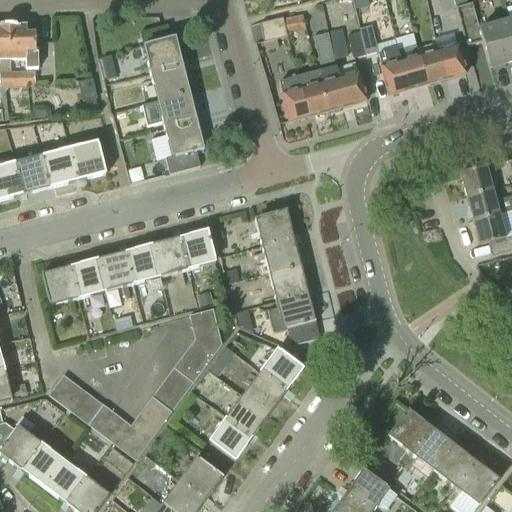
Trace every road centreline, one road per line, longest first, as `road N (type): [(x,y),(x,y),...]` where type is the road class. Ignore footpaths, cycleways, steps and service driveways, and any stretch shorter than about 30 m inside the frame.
road 1 (residential): [(0,244),(271,173)]
road 2 (residential): [(223,4),(0,6)]
road 3 (residential): [(365,161),(357,208),(396,334)]
road 4 (residential): [(284,471),(396,334)]
road 5 (residential): [(271,173),(223,4)]
road 6 (residential): [(511,431),(396,334)]
